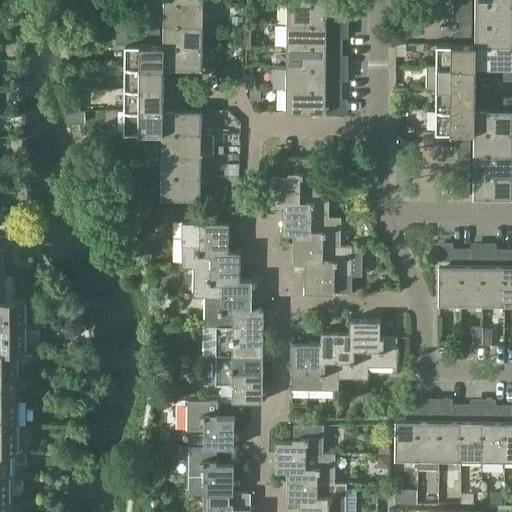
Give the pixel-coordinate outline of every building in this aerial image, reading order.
[(511,1),(474,2),(473,23),(511,23),(511,1)] [(166,2),(165,24),(168,24),(203,24),(203,3),(168,2),(166,2)] [(322,4),(287,3),(287,25),(321,25),(322,4)] [(343,4),(331,4),(331,13),(343,13),(343,4)] [(472,23),(472,12),(460,12),(460,23),(472,23)] [(148,13),(148,23),(160,24),(160,13),(148,13)] [(232,16),(232,24),(243,24),(243,16),(232,16)] [(160,24),(148,23),(148,33),(160,33),(160,24)] [(472,23),(460,23),(460,33),(472,33),(472,23)] [(511,23),(473,23),(473,45),(511,45),(511,23)] [(165,24),(165,44),(165,45),(168,45),(202,46),(203,24),(168,24),(165,24)] [(321,25),(287,25),(287,47),(321,47),(321,25)] [(125,44),(125,32),(116,32),(116,44),(125,44)] [(136,32),(126,32),(125,32),(125,44),(136,44),(136,32)] [(330,47),(342,47),(342,37),(330,37),(330,47)] [(438,43),(437,66),(471,66),(471,43),(459,43),(438,43)] [(136,44),(125,44),(125,66),(165,67),(165,45),(165,44),(136,44)] [(165,45),(165,67),(165,68),(167,68),(202,68),(202,46),(168,45),(165,45)] [(511,45),(473,45),(473,67),(504,67),(511,67),(511,45)] [(287,47),(287,68),(321,68),(321,47),(287,47)] [(342,47),(330,47),(330,56),(342,57),(342,47)] [(125,66),(125,88),(165,88),(165,68),(165,67),(125,66)] [(471,66),(437,66),(437,87),(471,88),(471,66)] [(321,68),(287,68),(287,90),(321,90),(321,68)] [(255,84),(255,74),(246,74),(247,84),(255,84)] [(480,78),(480,88),(492,88),(492,78),(480,78)] [(180,89),(180,79),(168,79),(168,89),(180,89)] [(330,80),(330,89),(342,89),(342,80),(330,80)] [(471,88),(437,87),(437,109),(471,109),(471,108),(471,88)] [(125,88),(125,109),(164,110),(165,88),(125,88)] [(492,98),(492,88),(480,88),(480,98),(492,98)] [(180,99),(180,89),(168,89),(168,99),(180,99)] [(250,89),(250,100),(260,100),(261,89),(250,89)] [(342,100),(342,89),(330,89),(330,100),(342,100)] [(321,90),(287,90),(286,112),(321,112),(321,90)] [(471,108),(471,109),(471,131),(511,131),(511,108),(504,109),(471,108)] [(125,109),(124,131),(135,132),(164,132),(164,110),(125,109)] [(471,109),(437,109),(437,131),(452,132),(471,132),(471,131),(471,109)] [(167,110),(164,110),(164,132),(201,132),(202,110),(172,110),(167,110)] [(403,120),(396,120),(396,130),(397,130),(406,130),(406,124),(403,120)] [(125,144),(124,131),(115,131),(115,144),(125,144)] [(135,144),(135,132),(124,131),(125,144),(135,144)] [(470,143),(470,152),(511,152),(511,131),(471,131),(471,132),(470,143)] [(201,132),(164,132),(164,154),(201,154),(213,154),(213,132),(201,132)] [(470,152),(470,143),(457,142),(457,152),(470,152)] [(146,153),(158,153),(158,144),(146,144),(146,153)] [(470,162),(470,152),(457,152),(457,162),(470,162)] [(511,152),(470,152),(470,162),(470,174),(511,174),(511,152)] [(158,153),(146,153),(146,164),(158,164),(158,153)] [(164,154),(163,175),(201,176),(201,154),(164,154)] [(318,186),(319,158),(288,157),(288,174),(271,174),(271,204),(282,204),(300,203),(300,188),(330,188),(330,186),(318,186)] [(239,174),(239,164),(226,164),(226,174),(239,174)] [(470,186),(470,196),(470,197),(511,197),(511,174),(470,174),(470,186)] [(201,176),(163,175),(163,198),(166,198),(201,198),(201,176)] [(470,196),(470,186),(458,186),(458,196),(470,196)] [(158,197),(158,187),(146,187),(146,197),(158,197)] [(329,215),(330,188),(300,188),(300,203),(282,204),(282,215),(282,233),(294,233),(312,233),(313,217),(341,217),(341,216),(329,215)] [(199,199),(186,199),(186,208),(199,208),(199,199)] [(341,244),(341,217),(313,217),(312,233),(294,233),(294,245),(294,262),(306,262),(323,262),(323,246),(353,247),(353,245),(341,244)] [(229,251),(229,239),(229,222),(183,221),(182,268),(194,268),(211,267),(211,251),(229,251)] [(363,250),(353,250),(353,247),(323,246),(323,262),(306,262),(306,275),(305,291),(352,292),(352,274),(363,274),(363,250)] [(462,248),(453,247),(452,259),(462,260),(462,248)] [(472,248),(462,248),(462,260),(472,260),(472,248)] [(496,248),(496,260),(505,260),(505,248),(496,248)] [(241,280),(241,268),(241,251),(229,251),(211,251),(211,267),(194,268),(193,297),(205,297),(222,297),(222,280),(241,280)] [(462,303),(462,269),(440,268),(439,302),(462,303)] [(484,269),(462,269),(462,303),(483,303),(484,269)] [(505,269),(484,269),(483,303),(505,303),(505,269)] [(252,309),(252,297),(252,280),(241,280),(222,280),(222,297),(205,297),(204,325),(234,325),(234,310),(264,311),(264,309),(252,309)] [(21,300),(0,300),(0,325),(21,325),(21,300)] [(263,356),(264,324),(264,311),(234,310),(234,325),(204,325),(204,353),(216,353),(216,355),(263,356)] [(381,319),(352,318),(352,330),(352,347),(368,348),(368,366),(397,366),(397,336),(381,336),(381,319)] [(182,336),(182,322),(153,322),(153,336),(182,336)] [(21,351),(21,325),(0,325),(0,350),(13,351),(21,351)] [(492,327),(484,327),(483,343),(483,344),(492,344),(492,343),(492,327)] [(322,329),(322,341),(322,361),(338,360),(338,377),(367,378),(368,366),(368,348),(352,347),(352,330),(322,329)] [(338,360),(322,361),(322,341),(293,341),(292,388),(337,389),(338,377),(338,360)] [(13,351),(0,350),(0,375),(13,375),(13,351)] [(263,401),(263,383),(263,356),(216,355),(216,384),(218,384),(217,385),(221,385),(221,395),(233,395),(233,401),(263,401)] [(13,375),(0,375),(0,400),(13,401),(13,375)] [(0,426),(13,426),(13,401),(0,400),(0,426)] [(217,418),(217,406),(217,401),(188,400),(187,430),(204,431),(204,447),(217,447),(217,450),(234,450),(234,418),(217,418)] [(407,415),(408,403),(397,403),(397,414),(407,415)] [(419,415),(419,403),(409,403),(409,415),(419,415)] [(419,403),(419,415),(429,415),(429,403),(419,403)] [(462,404),(453,403),(452,415),(462,416),(462,404)] [(462,404),(462,416),(472,416),(472,404),(462,404)] [(505,416),(505,404),(495,404),(495,416),(505,416)] [(418,458),(419,419),(396,419),(395,458),(418,458)] [(440,420),(419,419),(418,458),(440,458),(440,420)] [(462,420),(440,420),(440,458),(461,459),(462,420)] [(462,420),(461,459),(483,459),(483,420),(462,420)] [(483,420),(483,459),(504,459),(505,421),(483,420)] [(305,453),(324,454),(324,423),(294,423),(294,440),(277,440),(276,452),(276,469),(288,469),(305,469),(305,453)] [(0,451),(13,451),(13,426),(0,426),(0,451)] [(189,432),(189,444),(203,445),(204,433),(189,432)] [(379,454),(390,454),(391,441),(379,441),(379,454)] [(217,463),(217,450),(217,447),(204,447),(187,446),(187,492),(204,493),(233,493),(234,464),(217,463)] [(13,451),(0,451),(0,476),(8,476),(13,476),(13,451)] [(305,469),(288,469),(288,481),(288,498),(300,498),(316,498),(316,482),(335,482),(335,454),(324,454),(305,453),(305,469)] [(390,456),(379,456),(379,467),(390,467),(390,456)] [(316,498),(300,498),(299,511),(329,511),(330,511),(347,511),(347,483),(335,482),(316,482),(316,498)] [(490,492),(490,503),(502,504),(503,492),(490,492)] [(247,493),(233,493),(204,493),(203,511),(250,511),(251,493),(247,493)]
